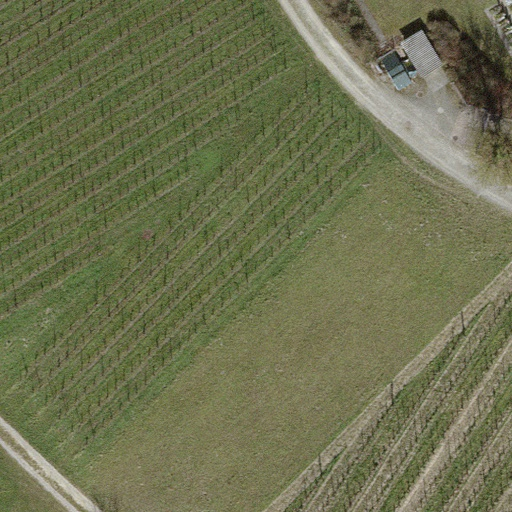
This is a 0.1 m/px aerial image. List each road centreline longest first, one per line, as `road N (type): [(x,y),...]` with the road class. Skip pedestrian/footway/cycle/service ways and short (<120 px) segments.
road 1 (track): [(295,0),(362,93),(425,145),(511,199)]
road 2 (track): [(0,419),(97,511)]
